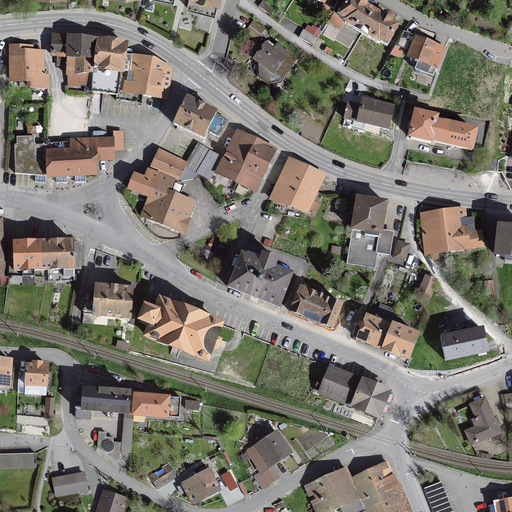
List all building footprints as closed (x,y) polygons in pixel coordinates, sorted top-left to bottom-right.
[(215,15),(218,0),(188,0),(187,8),(215,15)] [(338,0),(330,0),(327,6),(334,9),(338,0)] [(345,23),(362,34),(374,13),(365,8),(366,4),(363,1),(359,1),(357,3),(351,0),(349,0),(349,2),(346,0),(341,0),(333,13),(334,14),(330,21),(341,28),(345,21),(346,21),(345,23)] [(258,7),(270,16),(275,10),(263,1),(258,7)] [(374,13),(362,34),(379,44),(380,42),(387,46),(398,27),(391,23),(392,20),(389,17),(386,16),(383,19),(374,13)] [(464,28),(506,43),(511,29),(498,24),(498,23),(483,17),(482,18),(469,14),(464,28)] [(266,29),(254,20),(245,32),(257,41),(266,29)] [(316,37),(304,30),(299,38),(312,45),(316,37)] [(406,50),(412,35),(404,32),(398,47),(406,50)] [(68,57),(68,76),(93,73),(93,68),(95,40),(53,36),(52,55),(68,57)] [(409,57),(426,64),(423,72),(433,76),(444,49),(416,38),(414,44),(410,42),(409,47),(412,48),(409,57)] [(94,70),(94,68),(93,68),(93,73),(92,92),(117,95),(120,72),(123,72),(123,71),(129,72),(131,57),(132,55),(132,54),(125,53),(126,45),(99,41),(96,68),(97,68),(97,70),(94,70)] [(268,41),(254,59),(260,63),(258,66),(259,77),(270,85),(280,82),(289,71),(288,70),(291,66),(292,67),(297,60),(278,45),(276,47),(268,41)] [(29,81),(29,89),(48,89),(48,76),(42,75),(43,53),(25,53),(25,47),(12,47),(12,81),(29,81)] [(142,104),(144,96),(167,100),(172,72),(170,68),(154,60),(132,55),(131,57),(129,72),(123,71),(123,72),(120,72),(117,95),(116,100),(142,104)] [(187,98),(174,125),(204,139),(207,132),(218,137),(227,121),(216,114),(217,113),(187,98)] [(388,129),(393,108),(363,101),(361,110),(347,107),(345,118),(388,129)] [(416,114),(411,139),(430,144),(431,141),(471,150),(475,132),(448,125),(448,122),(416,114)] [(217,173),(256,191),(275,153),(246,139),(248,136),(237,131),(217,173)] [(114,136),(114,138),(114,149),(123,149),(123,133),(114,134),(114,136)] [(14,146),(15,174),(47,177),(97,174),(97,160),(114,160),(114,149),(114,138),(71,140),(71,143),(46,143),(46,145),(34,145),(34,137),(16,137),(17,145),(14,146)] [(210,151),(198,144),(186,164),(185,167),(196,174),(210,151)] [(177,181),(185,167),(186,164),(161,151),(151,171),(159,174),(160,174),(174,180),(177,181)] [(318,203),(312,200),(325,175),(290,159),(272,200),(307,212),(307,211),(313,214),(318,203)] [(499,160),(483,159),(481,172),(498,173),(499,160)] [(134,175),(128,189),(149,197),(150,198),(155,184),(156,184),(160,174),(159,174),(151,171),(148,170),(144,179),(134,175)] [(194,202),(170,193),(174,180),(160,174),(156,184),(155,184),(150,198),(149,197),(141,217),(184,234),(189,222),(187,221),(194,202)] [(356,213),(354,228),(381,233),(386,203),(366,200),(357,199),(355,213),(356,213)] [(422,218),(427,255),(483,247),(481,232),(468,233),(465,212),(422,218)] [(511,257),(511,228),(499,227),(496,256),(511,257)] [(393,235),(381,233),(354,228),(347,264),(375,268),(377,253),(389,255),(393,235)] [(74,269),(81,269),(81,246),(80,244),(73,245),(73,241),(40,242),(41,270),(48,270),(48,281),(74,280),(74,269)] [(41,270),(40,242),(14,243),(14,255),(12,255),(12,259),(14,259),(15,271),(41,270)] [(409,245),(398,242),(394,258),(405,261),(409,245)] [(259,262),(242,255),(228,288),(279,308),(292,275),(274,268),(277,261),(262,255),(259,262)] [(419,295),(429,298),(436,280),(426,276),(419,295)] [(87,296),(82,322),(93,324),(94,315),(130,318),(133,290),(96,287),(95,296),(87,296)] [(333,329),(342,305),(300,288),(290,312),(333,329)] [(207,360),(221,325),(218,324),(160,301),(156,312),(145,308),(140,320),(151,324),(146,336),(207,360)] [(360,322),(358,325),(362,327),(357,339),(379,348),(393,313),(379,308),(374,319),(366,316),(363,323),(360,322)] [(418,335),(393,325),(383,350),(400,356),(400,355),(408,358),(418,335)] [(445,360),(487,352),(482,330),(463,334),(462,330),(455,332),(456,335),(441,339),(445,360)] [(0,386),(9,387),(11,361),(0,360),(0,386)] [(19,372),(18,392),(24,393),(24,395),(46,396),(48,366),(42,366),(42,363),(33,363),(33,365),(27,365),(26,372),(19,372)] [(319,393),(378,417),(389,391),(368,383),(330,367),(323,383),(319,381),(316,386),(321,388),(319,393)] [(90,411),(124,414),(124,418),(125,418),(122,452),(130,453),(134,415),(133,415),(133,403),(129,401),(130,392),(84,389),(84,390),(77,389),(75,408),(76,409),(75,418),(89,419),(90,411)] [(133,415),(134,415),(179,418),(181,398),(134,394),(134,397),(133,403),(133,415)] [(46,399),(45,409),(53,410),(54,400),(46,399)] [(472,445),(499,433),(496,425),(499,423),(496,417),(493,419),(484,399),(457,411),(472,445)] [(256,442),(246,448),(261,472),(290,453),(277,433),(270,437),(263,426),(254,431),(257,436),(254,438),(256,442)] [(99,432),(97,447),(119,463),(121,443),(113,442),(113,438),(106,437),(106,433),(99,432)] [(36,453),(0,454),(0,468),(36,467),(36,453)] [(365,511),(402,494),(387,463),(350,479),(363,508),(365,511)] [(194,503),(219,490),(211,476),(214,474),(211,469),(208,471),(205,464),(195,469),(198,476),(177,487),(181,494),(187,491),(194,503)] [(175,477),(169,465),(149,476),(157,489),(175,477)] [(330,511),(340,508),(342,511),(355,511),(363,508),(350,479),(346,469),(305,487),(309,496),(315,494),(317,499),(313,501),(317,511),(330,511)] [(87,490),(84,473),(73,475),(77,492),(87,490)] [(270,483),(264,474),(257,478),(263,487),(270,483)] [(77,492),(73,475),(53,479),(56,496),(77,492)] [(425,488),(433,511),(452,511),(441,482),(425,488)] [(489,511),(511,511),(511,490),(492,494),(494,505),(488,506),(488,507),(489,507),(489,511)] [(121,511),(125,499),(104,492),(97,511),(121,511)] [(409,511),(402,494),(365,511),(409,511)]
